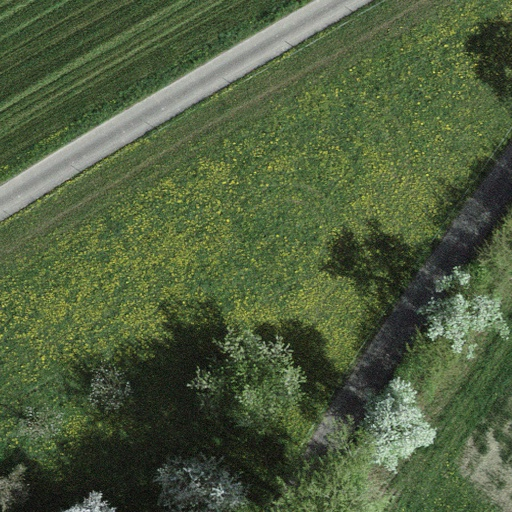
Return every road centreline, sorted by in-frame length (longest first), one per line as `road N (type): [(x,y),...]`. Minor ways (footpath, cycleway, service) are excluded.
road 1 (unclassified): [(0,220),(382,0)]
road 2 (unclassified): [(291,511),(468,217),(511,160)]
